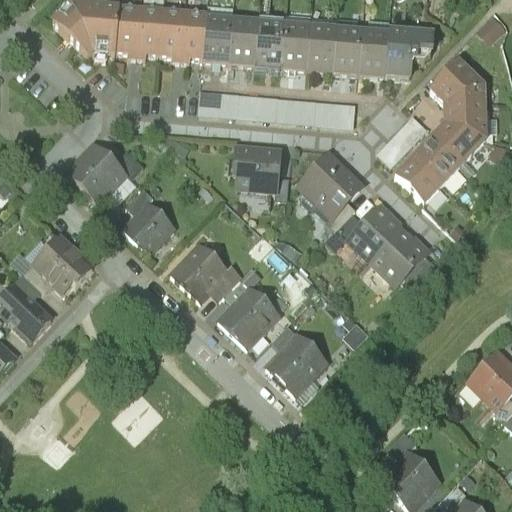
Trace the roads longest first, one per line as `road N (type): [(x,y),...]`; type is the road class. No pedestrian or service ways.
road 1 (residential): [(96,116),(115,126),(338,145),(440,244)]
road 2 (residential): [(378,511),(126,269)]
road 3 (residential): [(126,269),(36,181),(96,116)]
road 4 (residential): [(0,396),(126,269)]
